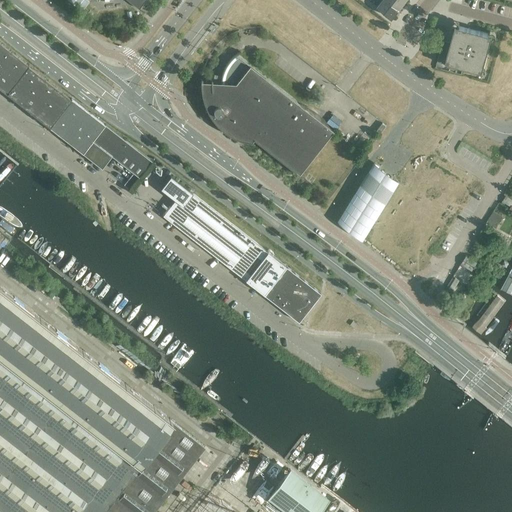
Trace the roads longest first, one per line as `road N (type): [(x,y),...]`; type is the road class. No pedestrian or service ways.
road 1 (secondary): [(121,124),(511,417)]
road 2 (secondary): [(511,391),(143,99)]
road 3 (unclassified): [(307,343),(0,107)]
road 4 (unclassified): [(0,266),(227,450)]
road 5 (unclassified): [(511,134),(470,117),(386,60)]
road 6 (secondary): [(125,86),(13,0)]
road 7 (unclassified): [(307,343),(356,343),(386,356),(380,380),(349,376)]
road 8 (secondary): [(0,29),(104,111)]
road 9 (tertiary): [(143,99),(220,0)]
road 10 (unclassified): [(444,265),(511,161)]
